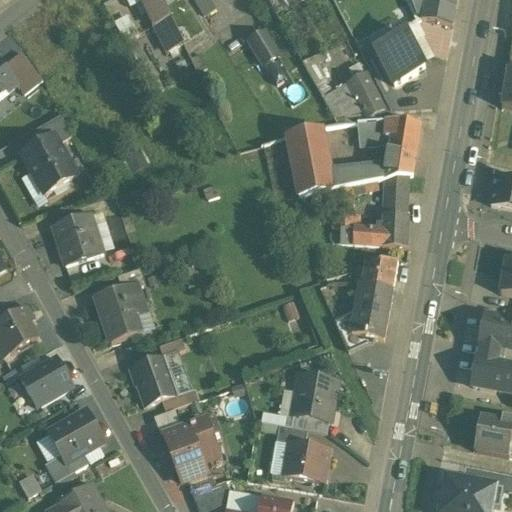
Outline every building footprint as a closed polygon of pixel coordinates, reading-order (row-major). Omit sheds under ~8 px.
[(140,0),(155,30),(170,20),(160,0),(140,0)] [(427,0),(406,0),(410,6),(412,6),(426,9),(427,0)] [(457,0),(427,0),(426,9),(455,13),(457,0)] [(426,9),(412,6),(415,13),(418,21),(422,22),(422,25),(452,30),(455,13),(426,9)] [(377,38),(381,45),(401,35),(398,28),(377,38)] [(407,41),(412,51),(424,44),(417,30),(404,37),(407,41)] [(450,38),(437,35),(434,48),(448,51),(450,38)] [(263,39),(249,47),(263,70),(277,62),(263,39)] [(412,51),(407,41),(376,58),(395,93),(426,77),(412,51)] [(19,91),(24,97),(39,85),(20,59),(4,71),(19,91)] [(0,105),(19,91),(4,71),(0,66),(0,105)] [(195,68),(179,76),(183,84),(199,77),(195,68)] [(511,76),(509,76),(502,113),(511,114),(511,76)] [(368,88),(352,96),(363,118),(371,114),(379,110),(368,88)] [(352,96),(341,102),(351,121),(363,118),(352,96)] [(383,117),(379,110),(371,114),(376,122),(383,117)] [(61,120),(36,134),(44,147),(55,141),(59,148),(71,141),(61,120)] [(395,127),(374,129),(376,145),(392,142),(395,127)] [(420,131),(395,127),(392,142),(389,158),(415,163),(420,131)] [(322,135),(287,144),(300,204),(335,197),(332,183),(322,135)] [(44,147),(22,160),(44,198),(77,179),(59,148),(55,141),(44,147)] [(415,163),(389,158),(387,172),(384,187),(386,187),(408,183),(412,182),(415,163)] [(387,172),(332,183),(335,197),(337,197),(352,194),(384,187),(387,172)] [(408,183),(386,187),(384,222),(406,223),(408,183)] [(511,186),(495,184),(490,211),(511,214),(511,186)] [(352,194),(337,197),(336,222),(352,222),(352,194)] [(91,220),(52,232),(64,271),(103,258),(91,220)] [(352,222),(336,222),(334,251),(372,252),(372,238),(356,237),(357,223),(352,222)] [(384,222),(377,222),(377,238),(372,238),(372,252),(383,253),(383,254),(409,255),(410,223),(384,222)] [(479,252),(476,275),(497,278),(500,255),(479,252)] [(511,265),(508,264),(501,299),(511,301),(511,265)] [(398,267),(366,270),(366,271),(364,284),(363,290),(392,296),(398,267)] [(139,274),(117,281),(121,295),(138,289),(138,290),(144,288),(139,274)] [(121,295),(97,303),(106,328),(104,329),(110,346),(137,337),(132,322),(147,316),(138,290),(138,289),(121,295)] [(363,290),(361,289),(360,295),(356,320),(387,325),(392,296),(363,290)] [(4,310),(0,311),(0,325),(10,320),(4,310)] [(10,320),(0,325),(0,345),(3,344),(10,358),(38,342),(22,314),(10,320)] [(355,320),(335,329),(347,354),(368,344),(351,341),(355,320)] [(356,320),(355,320),(351,341),(368,344),(384,347),(388,325),(356,320)] [(511,325),(511,326),(486,321),(480,352),(482,352),(505,357),(511,358),(511,325)] [(182,343),(160,351),(163,361),(185,353),(182,343)] [(505,357),(482,352),(479,364),(503,368),(505,357)] [(163,361),(129,374),(135,390),(137,389),(145,411),(163,405),(177,400),(168,374),(163,361)] [(58,363),(21,383),(37,412),(73,392),(58,363)] [(503,368),(479,364),(478,364),(473,392),(511,398),(511,370),(503,369),(503,368)] [(177,400),(192,394),(183,369),(168,374),(177,400)] [(15,373),(3,380),(7,388),(20,381),(15,373)] [(338,388),(298,381),(291,423),(293,423),(329,429),(331,429),(338,388)] [(163,405),(167,415),(199,404),(195,393),(192,394),(177,400),(163,405)] [(174,414),(157,418),(160,431),(177,427),(174,414)] [(86,417),(51,437),(63,458),(67,464),(81,456),(102,445),(86,417)] [(501,425),(480,421),(477,439),(475,438),(472,452),(474,452),(474,455),(508,461),(511,439),(511,436),(511,423),(502,422),(501,425)] [(206,423),(165,439),(183,487),(187,485),(207,478),(207,476),(198,453),(215,447),(206,423)] [(329,429),(293,423),(291,434),(307,437),(327,440),(329,429)] [(291,434),(279,432),(276,448),(288,450),(289,449),(305,452),(307,437),(291,434)] [(305,452),(289,449),(288,450),(283,481),(325,489),(331,457),(305,452)] [(67,464),(63,458),(48,467),(58,485),(88,468),(81,456),(67,464)] [(207,478),(187,485),(193,499),(216,490),(210,475),(207,476),(207,478)] [(31,480),(20,486),(28,501),(39,495),(31,480)] [(492,511),(496,492),(447,482),(441,511),(492,511)] [(193,499),(197,511),(226,511),(229,496),(226,486),(193,499)] [(93,488),(73,499),(75,502),(55,511),(100,511),(98,506),(100,505),(101,503),(93,488)] [(260,511),(262,502),(229,496),(226,511),(260,511)] [(292,511),(293,507),(262,502),(260,511),(292,511)]
